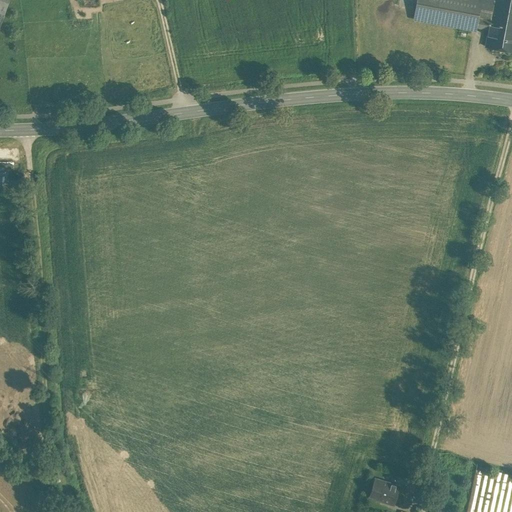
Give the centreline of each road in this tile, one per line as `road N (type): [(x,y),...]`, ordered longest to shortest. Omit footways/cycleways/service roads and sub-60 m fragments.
road 1 (secondary): [(511,100),(322,94),(0,129)]
road 2 (track): [(511,132),(484,221),(419,511)]
road 3 (track): [(25,129),(48,438),(73,511)]
